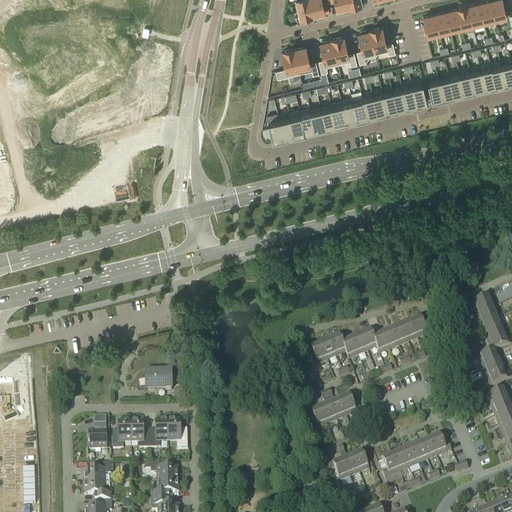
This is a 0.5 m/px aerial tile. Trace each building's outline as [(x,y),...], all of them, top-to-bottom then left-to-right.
[(312,16),(308,0),(295,0),(300,19),(312,16)] [(325,13),(321,0),(308,0),(312,16),(325,13)] [(349,7),(346,0),(333,0),(336,10),(349,7)] [(501,0),(492,0),(490,1),(495,20),(506,18),(501,0)] [(490,1),(479,3),(483,23),(495,20),(490,1)] [(479,3),(468,6),(472,26),(483,23),(479,3)] [(467,6),(456,9),(461,28),(472,26),(468,6),(467,6)] [(456,9),(445,11),(450,31),(461,28),(456,9)] [(445,11),(434,14),(439,34),(450,31),(445,11)] [(434,14),(423,17),(428,37),(439,34),(434,14)] [(380,27),(369,30),(376,55),(376,53),(387,50),(388,55),(395,54),(392,43),(386,45),(382,28),(380,28),(380,27)] [(362,50),(356,52),(359,64),(365,63),(364,58),(376,55),(369,30),(369,31),(366,32),(366,30),(359,32),(360,33),(358,34),(362,50)] [(343,36),(331,39),(337,65),(349,62),(350,66),(356,65),(353,52),(348,54),(343,36)] [(323,60),(318,61),(321,74),(327,72),(326,67),(337,65),(331,39),(331,40),(319,43),(323,60)] [(293,48),(299,74),(311,71),(312,76),(318,74),(315,62),(309,63),(305,47),(294,49),(293,48)] [(285,69),(275,71),(277,79),(299,74),(293,48),(282,51),(283,52),(281,53),(285,69)] [(511,69),(511,63),(501,66),(505,84),(511,82),(511,69)] [(501,66),(491,68),(495,87),(505,84),(501,66)] [(490,67),(480,70),(485,88),(495,86),(495,87),(491,68),(490,68),(490,67)] [(480,70),(470,72),(474,91),(485,88),(480,70)] [(470,72),(459,75),(464,94),(474,91),(470,72)] [(459,75),(449,78),(453,96),(464,94),(459,75)] [(449,78),(438,80),(443,99),(453,96),(449,78)] [(303,89),(322,84),(320,79),(301,83),(303,89)] [(438,80),(427,83),(432,101),(443,99),(438,80)] [(422,84),(412,86),(416,105),(427,102),(422,84)] [(412,86),(402,89),(407,107),(416,105),(412,86)] [(402,89),(392,91),(397,110),(407,107),(402,89)] [(392,91),(382,94),(387,112),(397,110),(392,91)] [(382,94),(372,96),(377,115),(387,112),(382,94)] [(362,97),(367,118),(368,118),(367,117),(377,115),(372,96),(363,98),(362,97)] [(351,97),(340,100),(346,123),(357,120),(351,97)] [(351,97),(357,120),(367,118),(362,97),(352,99),(352,100),(351,97)] [(340,100),(330,102),(336,125),(346,123),(340,100)] [(330,105),(320,107),(325,128),(336,125),(330,102),(330,105)] [(309,107),(298,110),(304,133),(315,131),(309,107)] [(309,107),(315,131),(325,128),(320,107),(310,110),(309,107)] [(298,110),(288,113),(294,136),(304,133),(298,110)] [(289,117),(279,120),(283,138),(294,136),(288,113),(289,117)] [(279,120),(268,122),(272,141),(283,138),(279,120)] [(475,297),(469,300),(475,314),(494,306),(490,296),(477,302),(475,297)] [(494,306),(475,314),(479,324),(498,315),(494,306)] [(419,315),(409,320),(417,339),(432,333),(429,327),(424,329),(419,315)] [(498,315),(479,324),(483,333),(502,325),(498,315)] [(409,320),(400,323),(408,343),(417,339),(409,320)] [(400,323),(390,327),(398,347),(408,343),(400,323)] [(502,325),(483,333),(487,342),(506,334),(502,325)] [(390,327),(381,331),(389,351),(398,347),(390,327)] [(369,328),(359,332),(367,352),(376,348),(377,348),(371,335),(372,335),(369,328)] [(372,335),(371,335),(377,348),(376,348),(379,355),(389,351),(381,331),(372,335)] [(359,332),(350,336),(358,356),(367,352),(359,332)] [(338,334),(328,338),(336,357),(345,353),(346,353),(340,340),(341,340),(338,334)] [(506,334),(487,342),(490,352),(491,352),(497,350),(510,344),(506,334)] [(341,340),(340,340),(346,353),(345,353),(348,360),(358,356),(350,336),(341,340)] [(328,338),(319,342),(327,361),(336,357),(328,338)] [(319,342),(309,346),(314,359),(310,361),(312,367),(327,361),(319,342)] [(490,352),(477,357),(481,367),(501,359),(497,350),(491,352),(490,352)] [(501,359),(481,367),(485,377),(505,369),(501,359)] [(505,369),(485,377),(489,387),(509,378),(505,369)] [(171,372),(145,373),(145,391),(171,390),(171,372)] [(499,391),(486,397),(490,407),(509,399),(503,384),(497,386),(499,391)] [(352,392),(338,398),(346,417),(356,413),(350,400),(355,398),(352,392)] [(338,398),(328,402),(336,421),(346,417),(338,398)] [(511,404),(509,399),(490,407),(494,416),(511,408),(511,404)] [(328,402),(319,405),(327,425),(336,421),(328,402)] [(319,405),(304,411),(307,417),(312,415),(317,429),(327,425),(319,405)] [(511,408),(494,416),(498,426),(511,420),(511,408)] [(155,433),(149,433),(150,448),(160,448),(160,442),(168,441),(167,420),(155,421),(155,433)] [(180,420),(167,420),(168,441),(176,441),(176,450),(187,449),(187,432),(180,433),(180,420)] [(511,420),(498,426),(501,435),(511,430),(511,420)] [(118,434),(112,434),(112,449),(123,449),(123,443),(131,442),(130,421),(118,422),(118,434)] [(143,421),(130,421),(131,442),(139,442),(139,448),(150,448),(149,433),(143,434),(143,421)] [(511,430),(501,435),(505,444),(511,441),(511,430)] [(106,431),(88,432),(89,449),(106,449),(106,431)] [(438,433),(428,437),(436,457),(451,451),(448,444),(444,446),(438,433)] [(428,437),(419,441),(427,460),(436,457),(428,437)] [(419,441),(409,445),(417,464),(427,460),(419,441)] [(409,445),(400,449),(410,474),(420,470),(417,464),(409,445)] [(341,446),(336,448),(341,458),(349,477),(359,473),(350,454),(345,456),(341,446)] [(365,448),(350,454),(359,473),(368,469),(363,456),(367,454),(365,448)] [(400,449),(390,453),(401,478),(410,474),(400,449)] [(390,453),(381,457),(386,470),(382,472),(387,484),(401,478),(390,453)] [(341,458),(326,464),(336,487),(339,485),(337,479),(338,478),(339,481),(349,477),(341,458)] [(165,462),(150,462),(150,473),(156,473),(157,481),(178,480),(177,468),(165,468),(165,462)] [(465,462),(453,467),(456,474),(468,469),(465,462)] [(96,470),(83,470),(84,482),(105,482),(104,474),(111,474),(110,463),(96,464),(96,470)] [(157,489),(151,489),(151,499),(166,499),(166,493),(178,492),(178,480),(157,481),(157,489)] [(105,482),(84,482),(84,495),(96,494),(97,501),(111,500),(111,490),(105,490),(105,482)] [(405,488),(399,490),(400,494),(411,489),(409,483),(404,485),(405,488)] [(511,511),(505,497),(495,501),(499,511),(511,511)] [(166,499),(151,499),(151,510),(157,510),(157,511),(178,511),(178,505),(166,505),(166,499)] [(97,507),(84,507),(84,511),(105,511),(111,511),(111,500),(97,501),(97,507)] [(499,511),(495,501),(486,505),(488,511),(499,511)]
